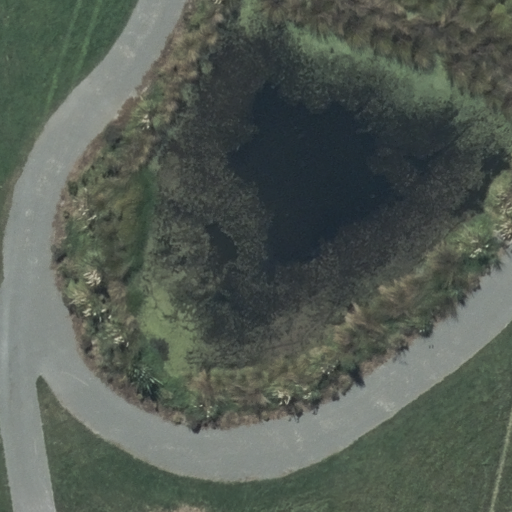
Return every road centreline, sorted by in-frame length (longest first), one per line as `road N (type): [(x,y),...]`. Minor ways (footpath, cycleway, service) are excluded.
road 1 (track): [(157,0),(146,36),(43,134),(27,257),(35,320),(107,425),(234,463),(357,418),(487,301),(511,263)]
road 2 (track): [(35,511),(12,359),(35,320)]
